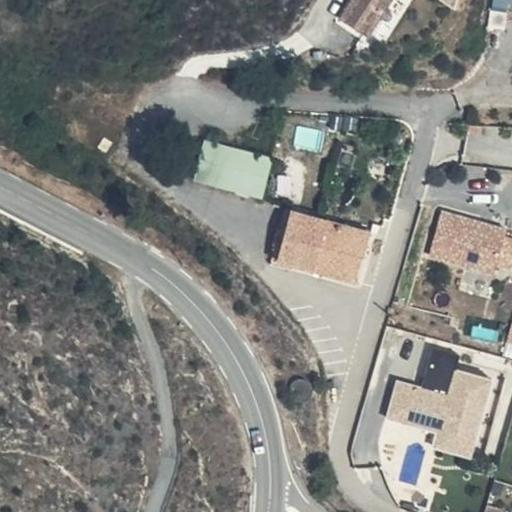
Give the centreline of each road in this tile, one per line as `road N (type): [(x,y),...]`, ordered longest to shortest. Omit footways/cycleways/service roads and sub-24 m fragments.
road 1 (secondary): [(268,499),(266,452),(239,358),(202,309),(145,261)]
road 2 (residential): [(149,511),(165,429),(141,318),(145,261)]
road 3 (secondary): [(145,261),(0,185)]
